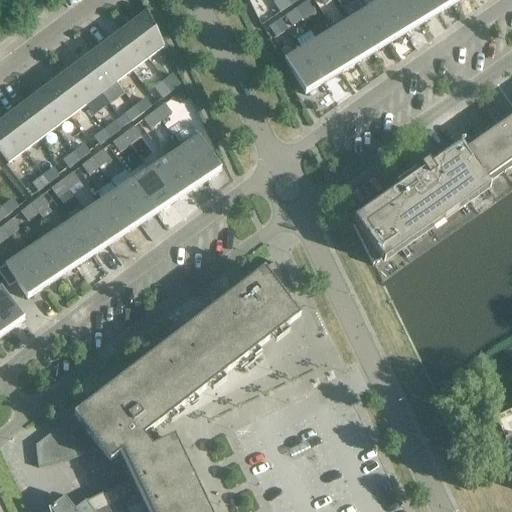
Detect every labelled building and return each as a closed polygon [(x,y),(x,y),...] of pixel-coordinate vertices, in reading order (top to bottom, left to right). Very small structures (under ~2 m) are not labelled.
[(290,6),(285,0),(278,0),(273,4),(280,14),(290,6)] [(420,26),(404,0),(385,0),(383,1),(404,36),(420,26)] [(437,16),(426,0),(404,0),(420,26),(437,16)] [(453,7),(449,0),(426,0),(437,16),(453,7)] [(404,36),(383,1),(366,11),(388,46),(404,36)] [(313,12),(306,3),(296,10),(302,20),(313,12)] [(302,20),(296,10),(285,17),(292,27),(302,20)] [(388,46),(366,11),(350,21),(371,56),(388,46)] [(146,14),(124,30),(147,61),(163,49),(146,14)] [(287,31),(280,21),(274,25),(281,34),(287,31)] [(371,56),(350,21),(334,31),(355,66),(371,56)] [(281,34),(274,25),(269,28),(275,38),(281,34)] [(147,61),(124,30),(109,42),(132,72),(147,61)] [(355,66),(334,31),(317,41),(338,76),(355,66)] [(338,76),(317,41),(301,51),(311,68),(322,86),(338,76)] [(132,72),(109,42),(93,53),(116,84),(132,72)] [(311,68),(301,51),(284,61),(294,79),(305,96),(322,86),(311,68)] [(116,84),(93,53),(78,65),(101,95),(116,84)] [(101,95),(78,65),(63,76),(86,107),(101,95)] [(86,107),(63,76),(47,88),(70,118),(86,107)] [(171,77),(163,82),(171,93),(179,87),(171,77)] [(171,93),(163,82),(156,88),(163,98),(171,93)] [(70,118),(47,88),(32,99),(55,130),(70,118)] [(55,130),(32,99),(17,111),(39,141),(55,130)] [(145,100),(134,108),(140,116),(150,108),(145,100)] [(171,115),(164,105),(154,113),(161,123),(171,115)] [(140,116),(134,108),(124,116),(130,123),(140,116)] [(39,141),(17,111),(1,122),(24,153),(39,141)] [(161,123),(154,113),(143,121),(151,130),(161,123)] [(511,114),(500,123),(496,118),(491,121),(495,127),(479,138),(504,174),(505,174),(504,173),(511,167),(511,114)] [(24,153),(1,122),(0,123),(0,154),(8,165),(24,153)] [(114,123),(104,131),(109,139),(120,131),(114,123)] [(140,138),(133,128),(123,136),(130,145),(140,138)] [(109,139),(104,131),(93,139),(99,146),(109,139)] [(130,145),(123,136),(113,144),(120,153),(130,145)] [(504,174),(479,138),(464,148),(460,142),(457,145),(459,148),(463,153),(462,154),(486,187),(486,186),(503,174),(504,174)] [(198,139),(182,150),(204,185),(221,174),(198,139)] [(83,146),(73,154),(79,162),(89,154),(83,146)] [(463,153),(459,148),(429,169),(423,161),(391,183),(397,192),(352,223),(353,226),(372,267),(374,266),(373,265),(379,261),(383,266),(490,191),(486,187),(462,154),(463,153)] [(204,185),(182,150),(166,161),(188,195),(204,185)] [(110,161),(102,151),(92,159),(99,168),(110,161)] [(79,162),(73,154),(63,162),(68,169),(79,162)] [(99,168),(92,159),(82,167),(89,176),(99,168)] [(188,195),(166,161),(150,171),(172,206),(188,195)] [(52,169),(42,177),(48,185),(58,177),(52,169)] [(172,206),(150,171),(133,182),(156,216),(172,206)] [(79,184),(72,174),(62,182),(69,191),(79,184)] [(48,185),(42,177),(32,185),(38,192),(48,185)] [(69,191),(62,182),(51,190),(59,199),(69,191)] [(156,216),(133,182),(117,192),(140,227),(156,216)] [(140,227),(117,192),(101,203),(124,237),(140,227)] [(48,207),(40,198),(30,206),(38,215),(48,207)] [(12,201),(2,209),(8,216),(18,208),(12,201)] [(124,237),(101,203),(85,214),(108,248),(124,237)] [(38,215),(30,206),(20,214),(28,223),(38,215)] [(108,248),(85,214),(69,224),(92,258),(108,248)] [(18,231),(10,221),(0,229),(8,239),(18,231)] [(92,258),(69,224),(53,235),(76,269),(92,258)] [(76,269),(53,235),(37,245),(60,279),(76,269)] [(60,279),(37,245),(0,269),(0,277),(8,289),(16,284),(27,301),(60,279)] [(290,296),(274,264),(233,295),(138,368),(35,447),(36,458),(38,469),(52,466),(61,464),(68,462),(79,459),(85,457),(99,452),(109,465),(117,459),(128,482),(72,509),(64,499),(48,511),(49,511),(208,511),(174,439),(150,451),(142,440),(240,365),(244,370),(257,360),(253,354),(300,319),(286,301),(290,296)] [(24,323),(1,289),(0,289),(0,323),(8,334),(24,323)]
